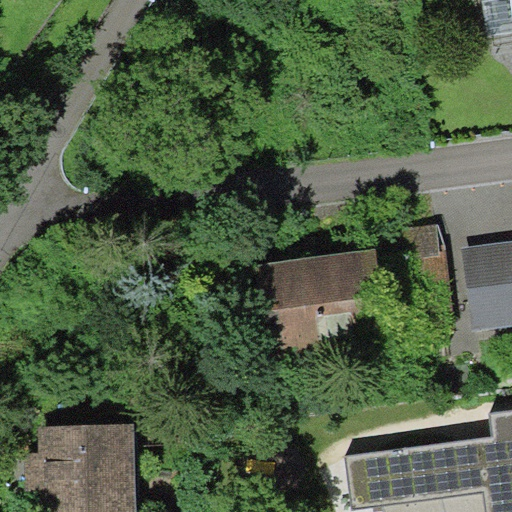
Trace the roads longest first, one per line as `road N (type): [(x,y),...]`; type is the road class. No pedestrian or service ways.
road 1 (residential): [(511,150),(28,210)]
road 2 (residential): [(28,210),(145,0)]
